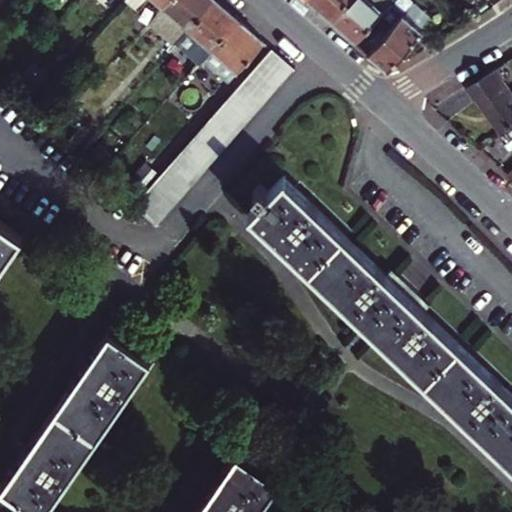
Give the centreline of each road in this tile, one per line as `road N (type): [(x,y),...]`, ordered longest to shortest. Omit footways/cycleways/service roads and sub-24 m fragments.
road 1 (residential): [(511,217),(380,101)]
road 2 (residential): [(380,101),(511,20)]
road 3 (residential): [(380,101),(265,0)]
